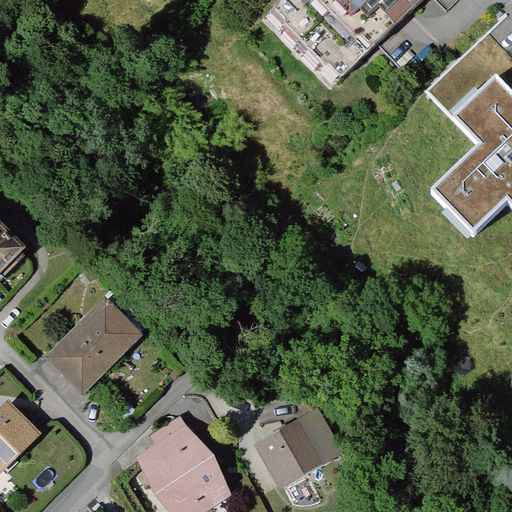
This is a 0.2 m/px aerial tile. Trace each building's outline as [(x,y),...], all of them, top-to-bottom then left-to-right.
[(428,0),(289,0),(275,14),(289,29),(286,32),(326,73),(331,68),(344,82),(428,0)] [(511,21),(506,15),(421,97),(472,149),(424,194),(467,238),(502,205),(511,215),(511,21)] [(0,282),(27,255),(0,227),(0,282)] [(146,339),(108,300),(48,360),(86,399),(146,339)] [(13,405),(0,417),(0,473),(4,477),(45,437),(13,405)] [(318,416),(259,449),(282,491),(342,458),(318,416)] [(190,437),(145,467),(174,511),(212,511),(231,500),(190,437)]
